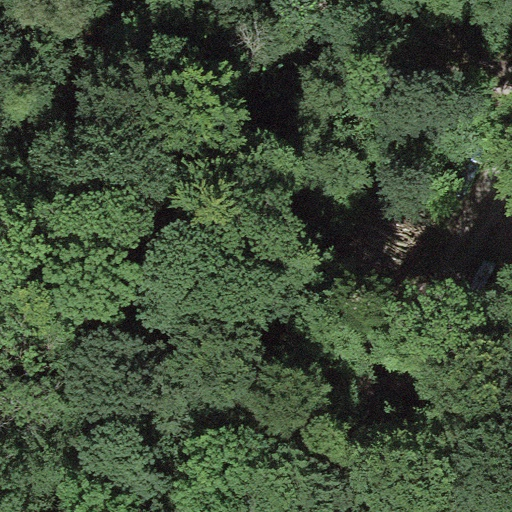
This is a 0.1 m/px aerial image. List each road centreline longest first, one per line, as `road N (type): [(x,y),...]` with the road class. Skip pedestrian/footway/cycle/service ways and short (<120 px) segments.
road 1 (track): [(331,511),(511,130)]
road 2 (track): [(327,0),(511,88)]
